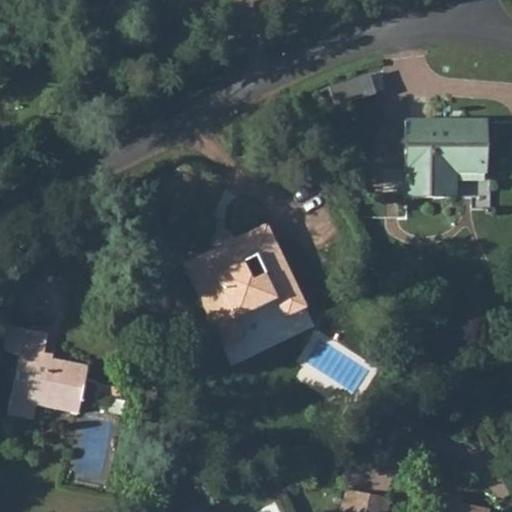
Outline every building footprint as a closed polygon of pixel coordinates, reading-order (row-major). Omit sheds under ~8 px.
[(104,0),(122,13),(130,0),(104,0)] [(383,74),(332,83),(336,102),(387,93),(383,74)] [(400,204),(449,204),(449,179),(476,180),(488,181),(488,129),(401,128),(400,204)] [(263,235),(181,276),(207,326),(229,315),(224,306),(265,284),(270,295),(290,284),(279,262),(263,235)] [(28,325),(27,328),(24,343),(26,351),(29,356),(33,358),(41,359),(30,417),(55,422),(58,408),(99,415),(109,368),(64,360),(69,334),(28,325)] [(356,510),(354,511),(381,511),(384,499),(359,494),(356,510)] [(488,511),(464,507),(465,501),(446,498),(442,511),(488,511)]
